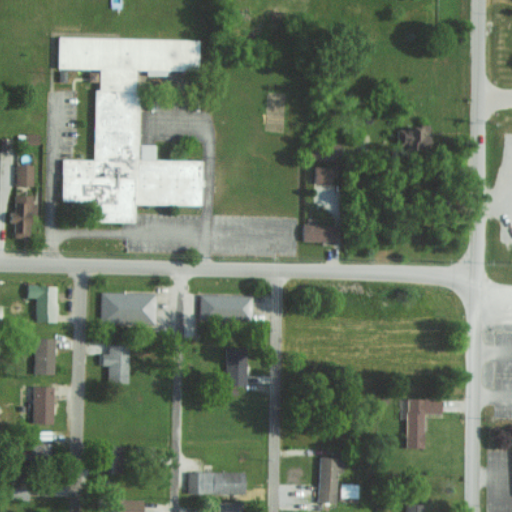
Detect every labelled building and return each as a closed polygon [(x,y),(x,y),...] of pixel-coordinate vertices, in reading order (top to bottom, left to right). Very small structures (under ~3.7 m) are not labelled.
[(197,39),(57,34),(55,66),(98,68),(97,88),(94,88),(91,159),(61,158),(59,199),(90,200),(89,219),(133,221),(133,202),(199,205),(201,159),(154,158),(154,144),(135,143),(138,68),(145,68),(145,74),(165,74),(165,69),(196,70),(197,39)] [(396,125),(396,148),(427,147),(427,125),(396,125)] [(339,144),(308,143),(308,159),(338,160),(339,144)] [(31,184),(31,163),(14,163),(14,184),(31,184)] [(331,166),(313,165),(313,182),(330,183),(331,166)] [(12,236),(30,236),(30,194),(13,194),(13,211),(9,211),(9,221),(12,221),(12,236)] [(334,241),(335,224),(302,223),(301,239),(334,241)] [(34,321),(55,320),(54,284),(25,284),(25,297),(33,297),(34,321)] [(98,322),(153,323),(153,292),(99,291),(98,322)] [(250,320),(250,295),(198,294),(197,319),(250,320)] [(52,374),(53,337),(32,336),(31,373),(52,374)] [(127,381),(127,344),(106,343),(106,352),(100,352),(100,364),(106,364),(105,381),(127,381)] [(223,384),(243,385),(244,346),(224,346),(223,384)] [(51,424),(51,385),(31,385),(30,423),(51,424)] [(403,447),(421,447),(422,412),(439,413),(439,398),(405,397),(403,447)] [(49,442),(31,443),(31,453),(49,453),(49,442)] [(334,502),(336,468),(341,468),(341,456),(317,455),(315,501),(334,502)] [(242,492),(242,470),(186,471),(186,492),(242,492)] [(27,500),(28,481),(9,480),(8,499),(27,500)] [(356,483),(339,483),(338,496),(356,497),(356,483)] [(140,511),(141,499),(102,498),(101,511),(140,511)] [(212,511),(239,511),(240,501),(213,500),(212,511)] [(404,511),(422,511),(423,503),(404,503),(404,511)]
